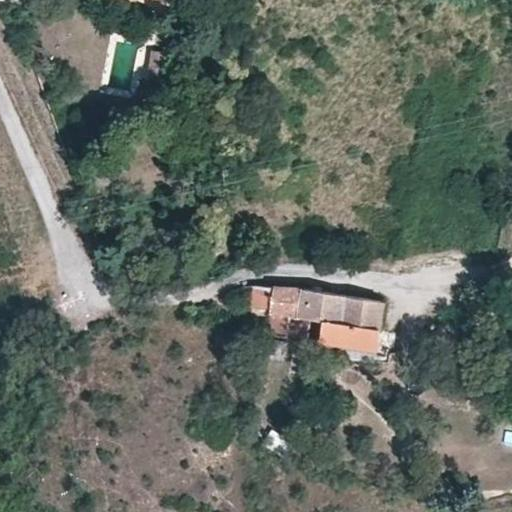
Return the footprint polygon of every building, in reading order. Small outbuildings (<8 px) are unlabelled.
[(126,0),(166,15),(171,0),(126,0)] [(166,83),(172,52),(152,49),(147,81),(166,83)] [(240,305),(252,306),(255,285),(242,287),(240,305)] [(269,308),(264,332),(306,339),(310,318),(299,316),(304,288),(255,285),(252,306),(269,308)] [(329,292),(304,288),(299,316),(310,318),(323,321),(320,342),(378,350),(385,301),(329,292)] [(378,350),(320,342),(320,353),(375,361),(378,350)]
